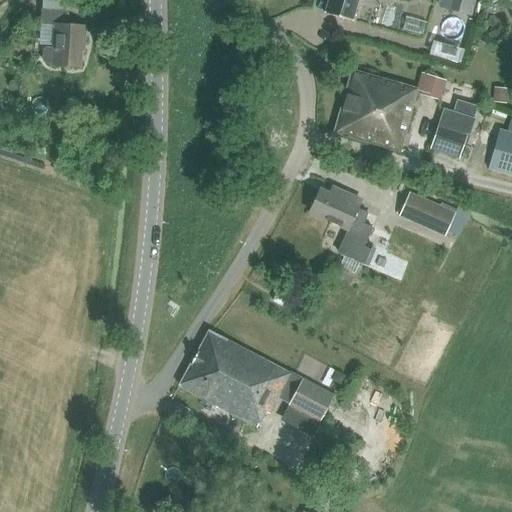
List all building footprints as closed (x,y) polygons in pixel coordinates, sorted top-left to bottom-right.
[(358,0),(326,0),(322,15),(352,24),(358,0)] [(475,0),(452,0),(449,11),(471,17),(475,0)] [(41,11),(39,26),(53,27),(52,48),(46,48),(43,51),(42,63),(45,66),(51,66),(67,67),(80,68),(81,53),(84,53),(85,28),(70,27),(66,27),(67,13),(41,11)] [(436,37),(433,52),(453,56),(456,41),(436,37)] [(351,69),(332,135),(335,135),(400,154),(405,134),(406,134),(417,93),(420,93),(419,96),(439,102),(440,100),(445,85),(446,82),(421,75),(416,89),(351,69)] [(506,101),(505,85),(492,86),(493,102),(506,101)] [(430,132),(436,108),(425,106),(421,124),(411,121),(410,127),(430,132)] [(444,109),(430,152),(460,161),(468,134),(466,133),(471,117),(444,109)] [(511,119),(510,119),(506,132),(499,130),(488,171),(511,177),(511,119)] [(364,267),(370,252),(364,249),(373,230),(363,226),(368,215),(358,211),(362,202),(332,188),(329,194),(319,190),(308,215),(347,232),(344,240),(345,241),(339,256),(364,267)] [(409,194),(399,217),(411,222),(413,218),(446,232),(454,214),(409,194)] [(281,306),(285,299),(276,294),(272,302),(281,306)] [(207,330),(177,387),(179,388),(256,429),(265,413),(268,415),(276,400),(290,374),(212,332),(207,330)] [(291,409),(285,422),(311,437),(318,424),(333,397),(301,380),(287,407),(291,409)]
